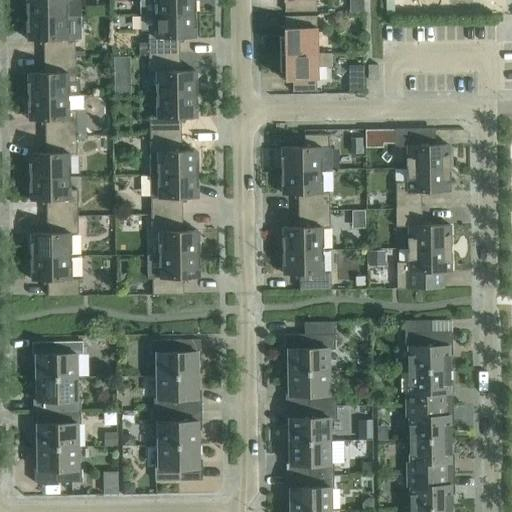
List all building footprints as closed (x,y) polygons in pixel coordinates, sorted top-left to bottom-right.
[(26,0),(27,17),(67,16),(66,0),(26,0)] [(139,0),(140,15),(195,14),(194,0),(139,0)] [(316,0),(284,0),(284,12),(316,11),(316,0)] [(385,0),(386,15),(394,15),(394,0),(385,0)] [(135,27),(137,12),(120,10),(118,25),(135,27)] [(195,14),(140,15),(140,31),(148,31),(148,55),(180,54),(179,38),(195,37),(195,14)] [(67,16),(27,17),(27,40),(43,40),(44,57),(75,56),(75,39),(67,39),(67,16)] [(280,54),(317,54),(317,16),(285,17),(285,37),(279,37),(280,54)] [(332,53),(317,54),(280,54),(280,72),(285,72),(285,80),(292,80),(292,92),(317,91),(317,80),(318,80),(317,67),(332,66),(332,53)] [(180,71),(180,54),(148,55),(148,73),(156,73),(156,95),(196,94),(196,71),(180,71)] [(75,56),(44,57),(44,73),(28,73),(28,97),(80,96),(80,82),(75,82),(75,56)] [(378,65),(368,65),(368,79),(378,79),(378,65)] [(196,94),(156,95),(157,117),(149,118),(149,135),(181,134),(181,118),(197,118),(196,94)] [(80,96),(28,97),(29,120),(45,120),(45,137),(76,136),(76,110),(81,110),(80,96)] [(407,169),(449,168),(449,145),(419,145),(419,133),(395,134),(395,146),(407,146),(407,169)] [(181,151),(181,134),(149,135),(150,175),(198,174),(197,151),(181,151)] [(281,171),(321,170),(321,147),(328,147),(328,135),(304,135),(304,147),(281,147),(281,171)] [(76,136),(45,137),(45,153),(29,154),(30,177),(70,176),(69,154),(77,154),(76,136)] [(449,168),(407,169),(407,182),(395,183),(396,209),(421,209),(421,192),(450,192),(449,168)] [(322,193),(321,170),(281,171),(282,194),(298,194),(298,210),(329,210),(329,193),(322,193)] [(198,174),(150,175),(151,215),(182,215),(182,198),(198,198),(198,174)] [(70,176),(30,177),(30,200),(46,200),(46,217),(78,216),(77,190),(70,190),(70,176)] [(421,209),(396,209),(396,226),(408,226),(408,249),(451,248),(450,225),(421,225),(421,209)] [(329,210),(298,210),(298,227),(282,227),(283,251),(323,250),(322,228),(330,227),(329,210)] [(182,231),(182,215),(151,215),(151,232),(159,232),(159,255),(199,254),(199,231),(182,231)] [(78,216),(46,217),(47,233),(30,233),(31,257),(71,256),(70,234),(78,233),(78,216)] [(451,248),(408,249),(408,262),(396,263),(397,289),(443,288),(443,272),(451,272),(451,248)] [(323,250),(283,251),(283,274),(299,274),(299,290),(331,290),(330,272),(323,273),(323,250)] [(199,254),(159,255),(159,277),(152,278),(152,295),(184,294),(183,278),(199,278),(199,254)] [(71,279),(71,256),(31,257),(31,280),(47,280),(47,296),(79,296),(79,279),(71,279)] [(432,320),(404,321),(405,348),(408,348),(409,368),(400,368),(400,370),(449,370),(448,347),(452,347),(452,332),(432,332),(432,320)] [(335,322),(304,322),(304,334),(284,335),(284,350),(288,350),(288,372),(328,371),(328,349),(335,349),(335,322)] [(200,340),(177,340),(150,340),(150,353),(156,353),(157,376),(197,375),(197,353),(200,353),(200,340)] [(82,341),(55,342),(32,342),(32,355),(36,355),(36,378),(76,377),(76,354),(83,354),(82,341)] [(449,392),(449,370),(400,370),(400,372),(409,372),(409,392),(405,392),(406,405),(453,404),(453,392),(449,392)] [(328,371),(288,372),(288,394),(285,394),(285,407),(336,406),(336,393),(329,394),(328,371)] [(197,375),(157,376),(157,398),(154,398),(154,410),(150,410),(150,411),(201,410),(201,397),(197,397),(197,375)] [(76,377),(36,378),(36,400),(33,400),(33,412),(80,412),(80,399),(77,399),(76,377)] [(453,404),(406,405),(406,418),(409,418),(410,438),(401,438),(401,440),(450,439),(449,417),(453,417),(453,404)] [(336,406),(285,407),(285,419),(289,419),(289,442),(329,441),(329,419),(336,419),(336,406)] [(201,410),(150,411),(150,423),(157,423),(158,445),(198,445),(198,422),(201,422),(201,410)] [(81,424),(80,412),(33,412),(33,425),(37,425),(37,447),(77,446),(77,424),(81,424)] [(360,440),(372,440),(372,431),(359,432),(360,440)] [(450,461),(450,439),(401,440),(401,442),(410,442),(410,462),(406,462),(407,475),(454,474),(454,461),(450,461)] [(329,441),(289,442),(290,464),(286,464),(286,476),(333,476),(333,463),(330,463),(329,441)] [(198,445),(158,445),(158,467),(155,467),(155,481),(202,480),(202,467),(198,467),(198,445)] [(77,446),(37,447),(38,469),(34,469),(34,483),(82,482),(81,469),(78,469),(77,446)] [(17,477),(30,477),(30,460),(17,460),(17,477)] [(454,474),(407,475),(407,487),(410,487),(411,507),(402,507),(402,509),(451,509),(450,487),(454,486),(454,474)] [(333,476),(286,476),(286,489),(290,489),(290,511),(330,511),(330,488),(334,488),(333,476)]
